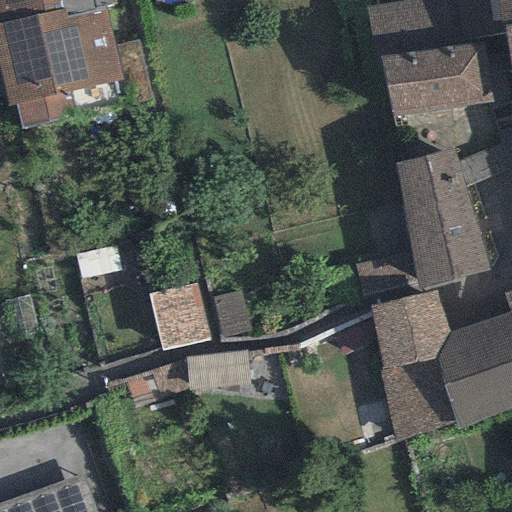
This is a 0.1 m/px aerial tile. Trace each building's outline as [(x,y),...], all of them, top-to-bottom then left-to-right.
[(0,0),(0,79),(6,104),(14,102),(20,129),(118,106),(113,82),(120,80),(103,7),(111,5),(110,0),(0,0)] [(456,0),(415,0),(364,7),(371,59),(381,58),(463,47),(456,0)] [(511,0),(498,0),(504,26),(511,25),(511,0)] [(381,58),(390,119),(490,104),(481,44),(470,45),(463,47),(381,58)] [(452,151),(395,164),(412,256),(417,287),(487,272),(452,151)] [(412,256),(356,266),(361,297),(417,287),(412,256)] [(145,295),(161,352),(209,339),(194,282),(145,295)] [(239,292),(212,298),(221,338),(249,331),(239,292)] [(432,292),(369,307),(381,369),(378,371),(394,441),(453,423),(433,359),(448,331),(432,292)] [(511,292),(502,295),(509,312),(511,311),(511,292)] [(511,311),(509,312),(448,331),(433,359),(453,423),(456,431),(511,407),(511,311)] [(185,359),(126,380),(133,406),(189,389),(249,385),(247,351),(185,359)] [(93,511),(81,475),(0,503),(0,511),(93,511)]
